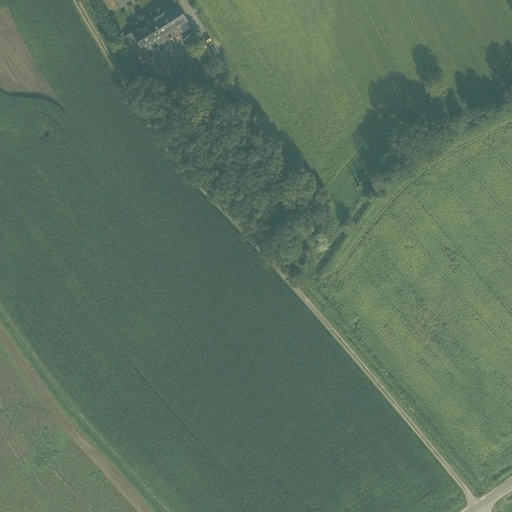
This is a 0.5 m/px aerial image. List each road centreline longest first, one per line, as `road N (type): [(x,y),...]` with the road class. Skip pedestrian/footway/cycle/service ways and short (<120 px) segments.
road 1 (track): [(481,511),(177,162),(73,0)]
road 2 (track): [(290,284),(328,219),(431,127),(511,89)]
